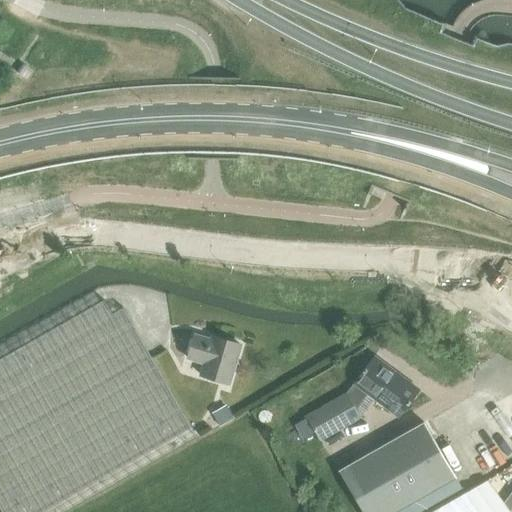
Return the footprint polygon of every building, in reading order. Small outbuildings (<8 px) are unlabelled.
[(103,295),(0,354),(0,509),(1,511),(65,511),(105,489),(188,441),(174,417),(105,295),(103,295)] [(193,332),(185,355),(202,360),(198,372),(227,381),(239,342),(210,333),(209,337),(193,332)] [(347,393),(346,395),(359,419),(374,399),(386,407),(397,416),(417,389),(374,358),(366,368),(354,384),(347,393)] [(305,418),(294,425),(303,440),(314,434),(319,442),(359,419),(346,395),(345,393),(304,416),(305,417),(305,418)] [(219,426),(233,419),(227,408),(213,416),(219,426)] [(364,454),(338,469),(360,511),(421,511),(463,489),(423,421),(364,454)] [(508,511),(486,482),(433,511),(508,511)]
